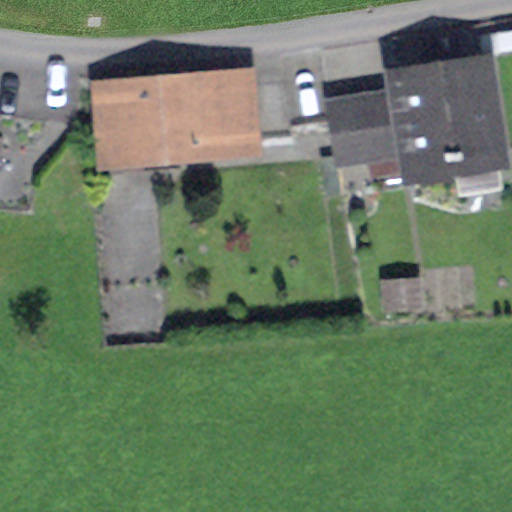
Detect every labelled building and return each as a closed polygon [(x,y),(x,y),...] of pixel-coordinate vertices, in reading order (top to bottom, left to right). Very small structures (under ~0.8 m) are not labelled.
[(498,169),(482,69),(440,75),(455,176),(498,169)] [(398,82),(413,182),(455,176),(440,75),(398,82)] [(106,94),(111,151),(220,143),(215,86),(106,94)] [(397,151),(387,94),(358,99),(367,156),(397,151)] [(328,104),(337,160),(367,156),(358,99),(328,104)]
